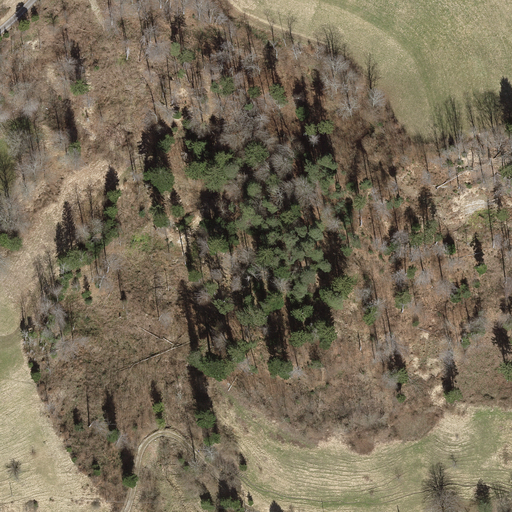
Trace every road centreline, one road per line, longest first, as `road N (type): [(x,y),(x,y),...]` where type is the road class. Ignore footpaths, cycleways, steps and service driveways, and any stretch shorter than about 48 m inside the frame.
road 1 (track): [(377,334),(349,331),(307,302),(242,234),(230,199),(142,162),(93,202),(44,274),(19,333),(0,340)]
road 2 (track): [(126,511),(145,442),(164,432),(185,439),(253,511)]
